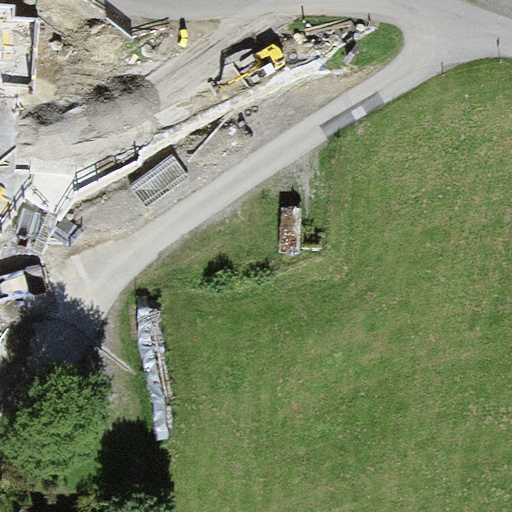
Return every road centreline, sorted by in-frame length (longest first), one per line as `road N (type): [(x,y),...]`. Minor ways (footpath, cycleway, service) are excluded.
road 1 (track): [(104,251),(80,366),(0,457)]
road 2 (residential): [(511,39),(378,0)]
